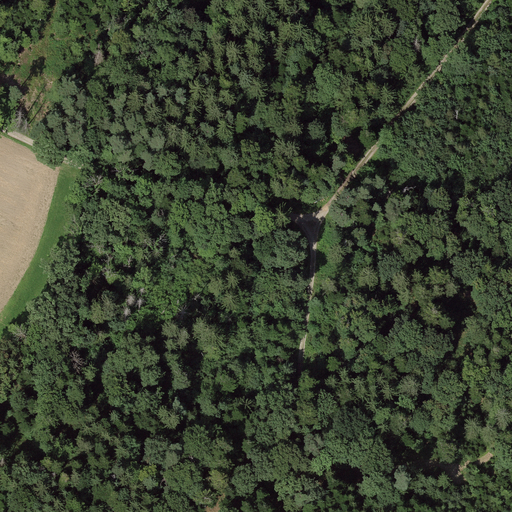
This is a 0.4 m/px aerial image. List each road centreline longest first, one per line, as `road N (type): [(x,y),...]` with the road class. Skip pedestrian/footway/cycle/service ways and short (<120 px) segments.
road 1 (track): [(491,0),(356,181),(323,209),(91,172),(0,128)]
road 2 (track): [(323,209),(301,393),(305,511)]
